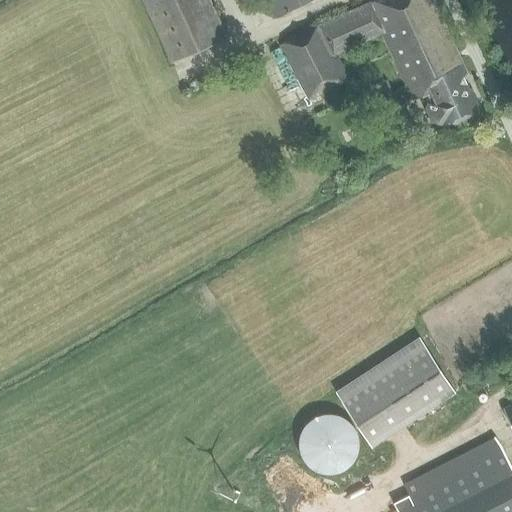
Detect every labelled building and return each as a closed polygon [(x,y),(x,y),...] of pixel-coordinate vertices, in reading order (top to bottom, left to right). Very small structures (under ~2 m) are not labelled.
[(226,36),(209,0),(140,0),(169,62),(226,36)] [(307,0),(264,0),(271,16),(307,0)] [(467,75),(470,73),(435,0),(374,0),(284,43),(284,44),(281,45),(307,100),(347,81),(335,55),(381,34),(412,100),(426,94),(430,102),(426,110),(432,122),(444,124),(452,121),(458,123),(475,115),(479,103),(467,75)] [(418,338),(335,392),(371,448),(455,394),(418,338)] [(511,404),(503,410),(511,428),(511,404)] [(355,453),(357,444),(355,435),(351,427),(345,420),(336,416),(327,414),(318,416),(309,420),(303,427),(299,435),(297,444),(299,453),(303,462),(309,468),(318,472),(327,474),(336,472),(345,468),(351,462),(355,453)] [(393,503),(397,511),(511,511),(511,470),(497,443),(492,438),(406,482),(410,490),(406,492),(410,498),(399,504),(398,501),(393,503)]
